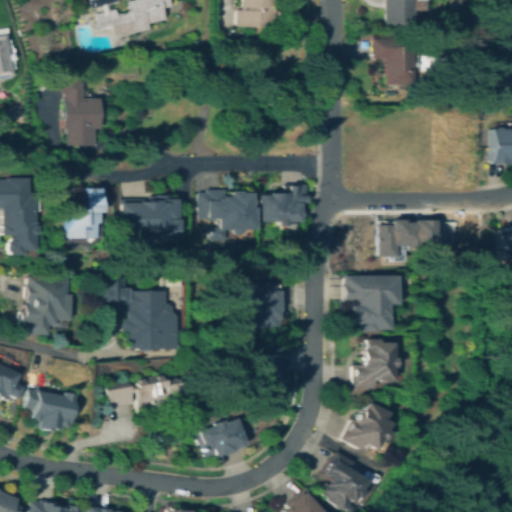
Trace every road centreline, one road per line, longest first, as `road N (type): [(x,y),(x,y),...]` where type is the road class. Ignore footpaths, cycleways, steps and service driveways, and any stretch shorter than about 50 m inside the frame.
road 1 (residential): [(0,453),(29,465),(203,489),(253,480),(285,457),(313,397),(314,242),(327,198)]
road 2 (residential): [(330,165),(157,167)]
road 3 (residential): [(327,198),(478,198)]
road 4 (residential): [(330,136),(330,0)]
